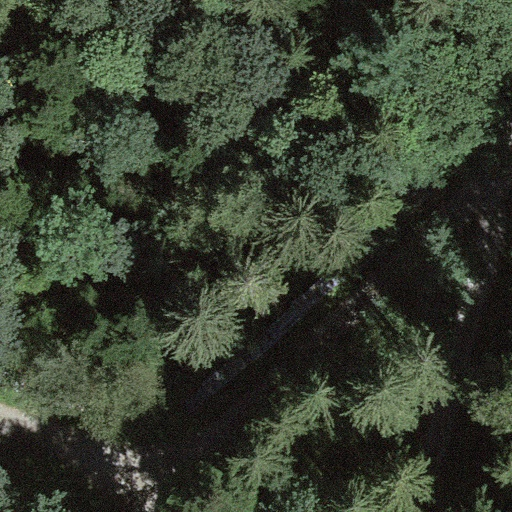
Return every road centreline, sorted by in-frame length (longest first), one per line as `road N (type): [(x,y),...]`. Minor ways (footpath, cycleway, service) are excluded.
road 1 (track): [(135,511),(154,478),(398,237),(511,108)]
road 2 (track): [(511,155),(399,465),(395,511)]
road 3 (track): [(154,478),(0,419)]
